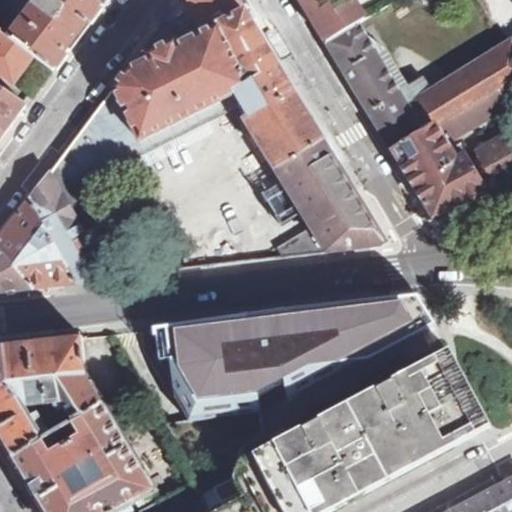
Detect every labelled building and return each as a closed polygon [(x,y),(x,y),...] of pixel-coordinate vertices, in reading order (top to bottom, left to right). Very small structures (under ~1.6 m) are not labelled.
[(0,0),(0,25),(8,15),(0,9),(7,1),(5,0),(0,0)] [(102,6),(98,0),(38,0),(10,38),(34,57),(54,72),(102,6)] [(296,202),(312,228),(279,248),(285,258),(328,253),(380,247),(385,244),(336,164),(321,140),(274,63),(269,53),(238,3),(235,0),(181,0),(138,58),(114,91),(62,160),(104,139),(112,155),(140,141),(233,93),(241,104),(237,106),(276,168),(296,202)] [(372,18),(361,0),(301,0),(328,44),(358,26),(372,18)] [(358,26),(328,44),(349,78),(377,123),(393,150),(434,126),(496,90),(500,95),(505,92),(507,87),(505,84),(511,79),(511,53),(510,51),(422,106),(412,112),(358,26)] [(0,76),(13,85),(34,57),(10,38),(0,30),(0,76)] [(0,142),(27,106),(0,87),(0,142)] [(507,107),(500,95),(496,90),(434,126),(393,150),(408,175),(434,218),(468,198),(511,173),(511,117),(503,123),(510,136),(469,160),(466,155),(456,161),(453,156),(460,152),(457,147),(451,151),(446,143),(507,107)] [(62,160),(50,175),(86,239),(89,237),(113,279),(153,274),(153,262),(115,267),(74,189),(227,113),(286,211),(296,202),(276,168),(237,106),(241,104),(233,93),(140,141),(112,155),(104,139),(62,160)] [(74,284),(113,279),(89,237),(86,239),(50,175),(42,186),(30,202),(74,284)] [(57,286),(74,284),(30,202),(12,225),(0,241),(0,251),(33,288),(57,286)] [(0,292),(33,288),(0,251),(0,292)] [(176,272),(244,263),(242,251),(174,260),(176,272)] [(248,328),(247,319),(155,330),(156,337),(158,337),(157,331),(168,330),(176,398),(190,421),(262,412),(260,395),(288,382),(291,403),(434,325),(418,298),(278,315),(279,325),(248,328)] [(72,423),(104,405),(88,377),(83,337),(0,346),(0,437),(12,458),(52,435),(47,428),(51,425),(47,419),(45,421),(41,420),(38,416),(32,419),(27,410),(55,406),(60,414),(64,411),(72,423)] [(209,511),(333,511),(492,428),(481,407),(451,351),(377,392),(373,383),(357,388),(343,394),(331,401),(317,413),(320,421),(287,438),(284,443),(267,437),(240,452),(235,478),(201,496),(209,511)] [(44,511),(119,511),(156,492),(104,405),(72,423),(52,435),(12,458),(44,511)] [(511,511),(511,479),(450,511),(511,511)]
